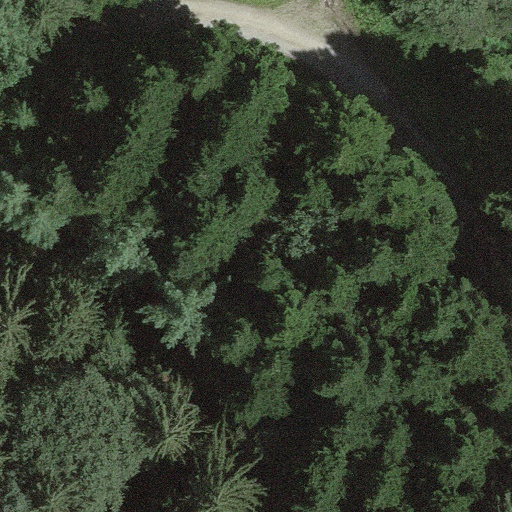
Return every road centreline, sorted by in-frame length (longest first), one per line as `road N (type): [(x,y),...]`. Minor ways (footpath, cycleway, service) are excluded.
road 1 (track): [(182,0),(303,42),(364,81),(414,138),(511,294)]
road 2 (unclassified): [(288,511),(199,353),(132,280),(47,215),(0,194)]
